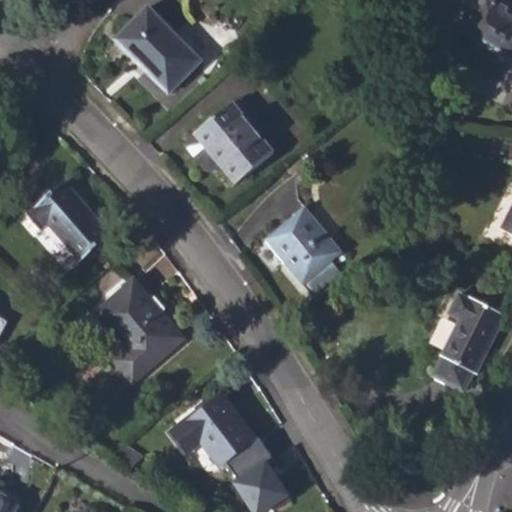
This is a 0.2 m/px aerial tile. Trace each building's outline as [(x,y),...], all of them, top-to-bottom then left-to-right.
[(484,0),(464,33),(511,62),(511,16),(505,12),(508,8),(493,0),(484,0)] [(117,40),(169,92),(201,60),(150,8),(117,40)] [(196,134),(236,183),(275,152),(234,102),(196,134)] [(82,199),(66,180),(27,213),(41,229),(49,222),(83,261),(113,236),(89,207),(82,199)] [(82,199),(89,207),(91,205),(85,197),(82,199)] [(266,240),(302,285),(343,252),(306,207),(266,240)] [(511,210),(502,229),(511,234),(511,210)] [(97,313),(128,350),(115,361),(133,383),(184,340),(134,282),(97,313)] [(433,377),(465,394),(475,374),(477,375),(506,315),(474,299),(472,301),(460,295),(451,314),(460,319),(442,357),(443,358),(433,377)] [(230,461),(248,448),(261,437),(228,391),(171,434),(186,454),(202,442),(221,467),(230,461)] [(248,448),(230,461),(241,477),(236,482),(257,511),(265,511),(294,493),(276,465),(279,462),(261,437),(248,448)] [(114,456),(131,466),(141,457),(125,447),(114,456)] [(0,511),(14,511),(20,503),(0,492),(0,511)]
